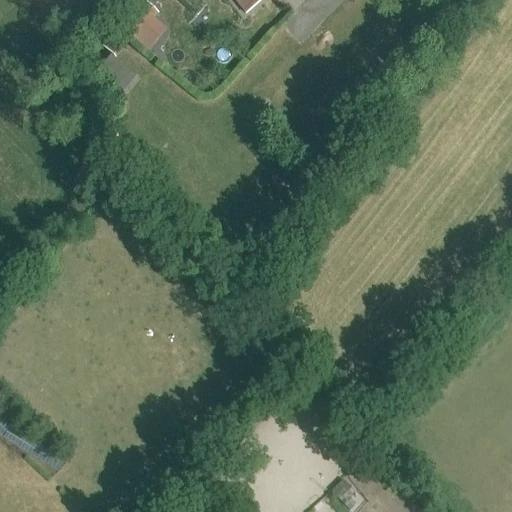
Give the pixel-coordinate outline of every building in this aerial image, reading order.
[(131,45),(158,14),(141,0),(132,0),(110,27),(131,45)] [(232,0),(245,15),(263,0),(232,0)] [(126,97),(144,77),(118,55),(100,75),(126,97)] [(95,161),(79,178),(93,190),(108,172),(95,161)] [(346,486),(335,497),(348,511),(354,505),(347,498),(353,493),(346,486)]
